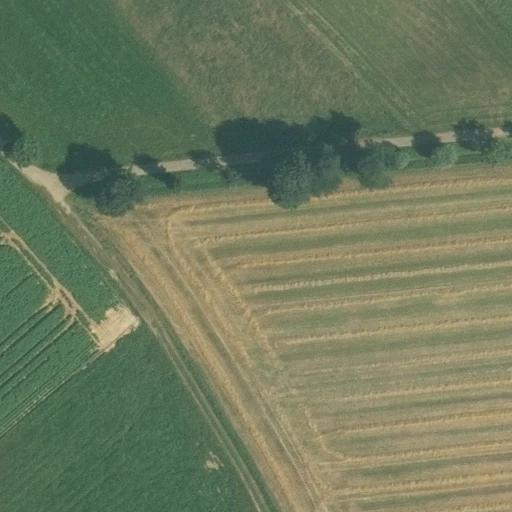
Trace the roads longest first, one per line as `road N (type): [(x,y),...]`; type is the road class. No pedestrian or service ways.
road 1 (track): [(511,132),(45,186),(0,141)]
road 2 (track): [(45,186),(169,338),(277,511)]
